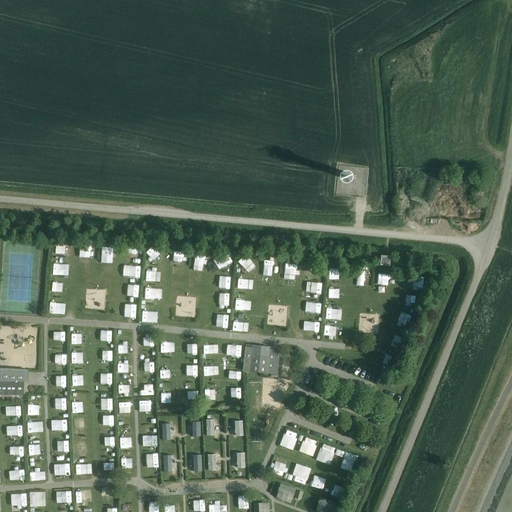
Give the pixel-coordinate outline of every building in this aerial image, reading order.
[(341,179),(344,182),(350,182),(353,180),(353,175),(350,172),(345,172),(342,174),(341,179)] [(92,246),(91,235),(81,236),(81,246),(92,246)] [(62,250),(63,237),(54,237),(54,249),(62,250)] [(109,253),(109,243),(100,242),(100,253),(109,253)] [(130,252),(130,260),(136,260),(137,243),(127,243),(127,252),(130,252)] [(156,257),(157,247),(146,246),(146,256),(156,257)] [(173,246),(173,255),(183,256),(183,247),(173,246)] [(192,260),(201,261),(201,251),(192,251),(192,260)] [(218,263),(228,263),(228,254),(218,254),(218,263)] [(61,266),(59,255),(51,256),(53,267),(61,266)] [(274,255),(265,255),(265,268),(274,268),(274,255)] [(381,255),(380,264),(390,265),(391,256),(381,255)] [(245,266),(245,256),(237,256),(236,266),(245,266)] [(80,269),(89,269),(89,258),(80,258),(80,269)] [(291,271),(291,261),(283,261),(283,271),(291,271)] [(128,274),(136,273),(135,263),(127,263),(128,274)] [(317,274),(318,264),(309,264),(309,273),(317,274)] [(181,277),(182,267),(172,266),(171,276),(181,277)] [(352,276),(367,277),(368,268),(352,267),(352,276)] [(386,281),(387,269),(373,268),(372,280),(386,281)] [(190,279),(198,279),(198,269),(190,269),(190,279)] [(217,281),(226,282),(226,271),(218,271),(217,281)] [(236,282),(244,283),(245,275),(237,274),(236,282)] [(51,275),(50,285),(58,285),(58,276),(51,275)] [(264,275),(263,285),(272,286),(273,276),(264,275)] [(78,277),(78,288),(87,288),(88,278),(78,277)] [(293,287),(292,278),(280,279),(281,288),(293,287)] [(317,288),(318,279),(308,279),(308,287),(317,288)] [(143,283),(142,294),(150,294),(151,284),(143,283)] [(325,285),(325,294),(335,294),(336,286),(325,285)] [(169,297),(179,297),(179,287),(170,286),(169,297)] [(188,297),(196,298),(197,289),(189,288),(188,297)] [(371,290),(370,300),(385,301),(385,291),(371,290)] [(410,299),(411,294),(400,290),(398,295),(410,299)] [(216,302),(224,302),(225,292),(216,291),(216,302)] [(261,305),(270,305),(270,296),(261,296),(261,305)] [(75,306),(90,307),(90,297),(75,297),(75,306)] [(280,307),(288,307),(288,297),(280,297),(280,307)] [(309,306),(318,306),(318,298),(309,298),(309,306)] [(361,310),(361,302),(353,301),(353,310),(361,310)] [(400,312),(407,314),(410,305),(403,302),(400,312)] [(124,313),(130,308),(127,304),(121,309),(124,313)] [(188,318),(196,318),(196,306),(188,306),(188,318)] [(211,309),(211,319),(225,320),(226,310),(211,309)] [(261,315),(262,325),(271,324),(271,315),(261,315)] [(317,332),(318,318),(307,318),(306,331),(317,332)] [(277,328),(286,329),(287,320),(278,319),(277,328)] [(360,331),(361,321),(351,320),(350,330),(360,331)] [(383,341),(391,344),(393,336),(386,333),(383,341)] [(115,334),(115,343),(128,343),(128,335),(115,334)] [(193,349),(193,338),(183,338),(183,350),(193,349)] [(222,341),(222,353),(237,354),(237,342),(222,341)] [(246,347),(243,371),(278,375),(281,351),(271,350),(271,347),(253,345),(253,348),(246,347)] [(54,363),(63,362),(62,350),(53,351),(54,363)] [(377,351),(373,359),(380,363),(385,354),(377,351)] [(140,368),(150,369),(150,360),(140,360),(140,368)] [(93,369),(93,378),(109,378),(109,369),(93,369)] [(0,394),(24,395),(24,381),(28,381),(29,371),(0,370),(0,394)] [(80,380),(80,371),(69,371),(69,380),(80,380)] [(138,385),(147,385),(147,374),(138,374),(138,385)] [(203,385),(204,396),(212,395),(211,384),(203,385)] [(166,387),(157,388),(158,396),(167,395),(166,387)] [(191,387),(184,388),(187,399),(193,398),(191,387)] [(146,394),(136,395),(137,406),(147,405),(146,394)] [(19,402),(4,401),(4,412),(19,412),(19,402)] [(231,431),(239,431),(239,410),(231,411),(231,431)] [(197,411),(188,411),(189,432),(197,432),(197,411)] [(101,413),(101,422),(110,422),(110,413),(101,413)] [(168,414),(159,414),(159,433),(168,433),(168,414)] [(203,431),(212,431),(212,414),(203,414),(203,431)] [(71,416),(71,425),(84,426),(85,416),(71,416)] [(153,421),(143,422),(143,433),(153,433),(153,421)] [(12,435),(20,433),(19,422),(10,423),(12,435)] [(293,449),(295,435),(286,434),(285,448),(293,449)] [(306,451),(316,454),(319,444),(309,441),(306,451)] [(27,443),(26,450),(37,451),(37,443),(27,443)] [(241,444),(233,444),(233,463),(241,463),(241,444)] [(198,446),(189,447),(190,466),(198,466),(198,446)] [(204,446),(205,465),(212,464),(212,446),(204,446)] [(160,449),(161,468),(169,468),(169,448),(160,449)] [(139,450),(139,461),(155,461),(154,450),(139,450)] [(329,452),(324,468),(333,470),(337,454),(329,452)] [(77,464),(72,464),(72,473),(87,473),(87,458),(77,458),(77,464)] [(111,468),(111,460),(98,460),(98,468),(111,468)] [(271,468),(277,471),(280,464),(274,461),(271,468)] [(67,464),(58,464),(58,472),(67,472),(67,464)] [(11,466),(11,474),(21,474),(20,465),(11,466)] [(301,465),(297,479),(306,481),(310,468),(301,465)] [(28,477),(37,477),(37,467),(28,467),(28,477)] [(277,478),(275,485),(293,492),(296,484),(277,478)] [(74,498),(89,498),(89,486),(73,486),(74,498)] [(244,511),(243,493),(235,494),(236,511),(244,511)] [(250,511),(259,511),(259,493),(250,493),(250,511)] [(192,511),(200,511),(200,496),(192,496),(192,511)] [(163,498),(163,511),(171,511),(172,497),(163,498)] [(214,511),(215,498),(207,497),(206,511),(214,511)]
